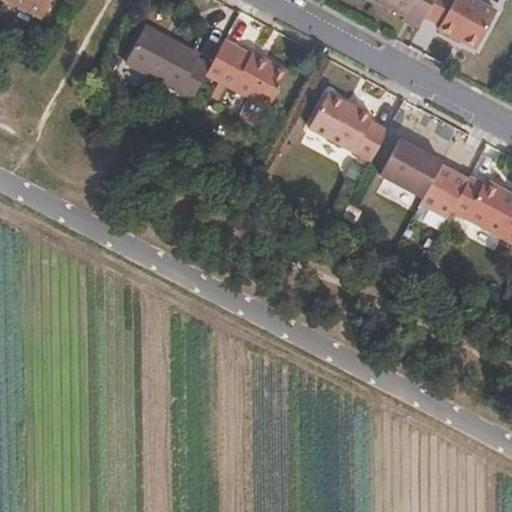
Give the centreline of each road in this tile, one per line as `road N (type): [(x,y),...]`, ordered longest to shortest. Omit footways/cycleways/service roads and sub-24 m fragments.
road 1 (residential): [(0,179),(511,450)]
road 2 (residential): [(279,0),(511,127)]
